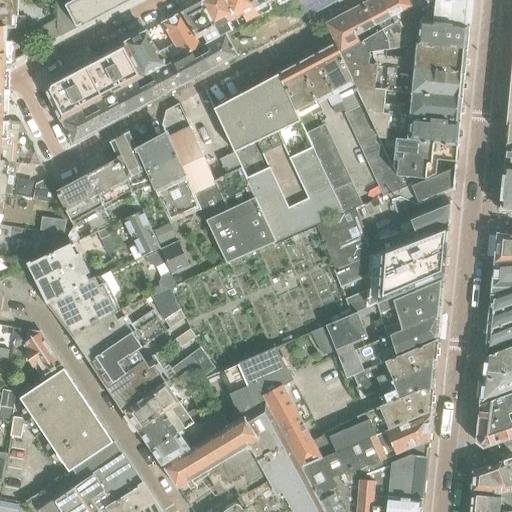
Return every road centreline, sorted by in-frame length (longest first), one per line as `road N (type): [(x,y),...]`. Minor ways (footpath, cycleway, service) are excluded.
road 1 (residential): [(447,511),(496,0)]
road 2 (residential): [(17,81),(58,161),(360,0)]
road 3 (residential): [(0,303),(45,320),(172,511)]
road 4 (residential): [(17,81),(168,0)]
